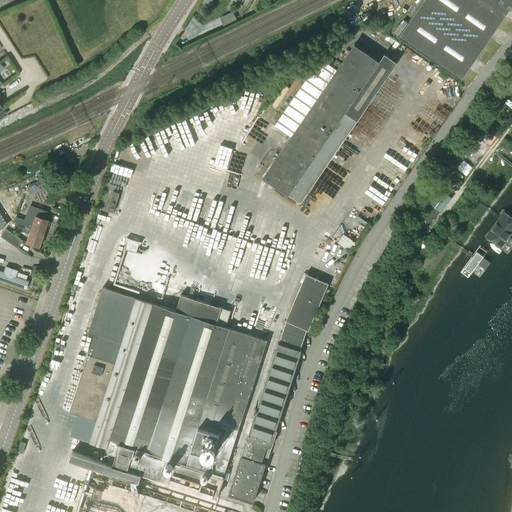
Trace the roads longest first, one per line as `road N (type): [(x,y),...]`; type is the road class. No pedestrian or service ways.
road 1 (unclassified): [(268,511),(315,353),(348,281),(442,131),(511,46)]
road 2 (unclassified): [(9,427),(101,153),(186,0)]
road 3 (track): [(511,124),(429,236)]
